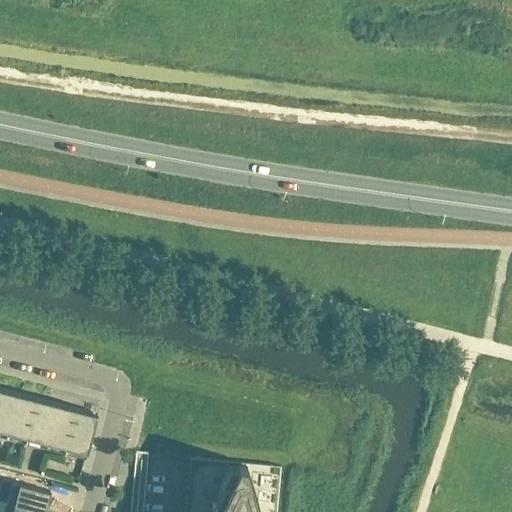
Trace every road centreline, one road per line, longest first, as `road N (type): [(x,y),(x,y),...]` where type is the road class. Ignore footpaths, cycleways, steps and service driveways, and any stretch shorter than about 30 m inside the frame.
road 1 (secondary): [(511,212),(219,172),(0,127)]
road 2 (residential): [(89,511),(115,387),(95,374),(0,349)]
